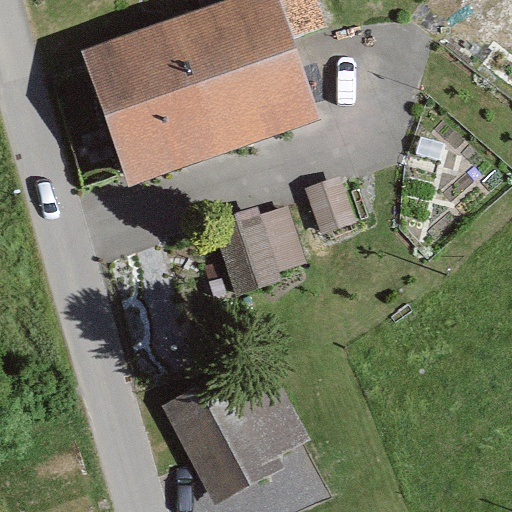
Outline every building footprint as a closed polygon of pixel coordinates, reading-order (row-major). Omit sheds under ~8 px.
[(279,0),(218,0),(82,45),(127,180),(319,117),(279,0)] [(339,174),(303,187),(320,234),(356,221),(339,174)] [(213,220),(236,294),(284,279),(281,271),(263,213),(261,205),(213,220)] [(263,213),(281,271),(307,263),(289,205),(263,213)] [(160,404),(213,503),(284,466),(278,455),(311,438),(270,362),(236,380),(229,367),(160,404)]
